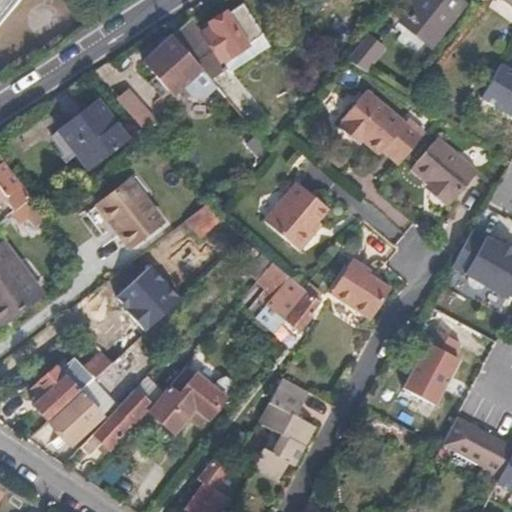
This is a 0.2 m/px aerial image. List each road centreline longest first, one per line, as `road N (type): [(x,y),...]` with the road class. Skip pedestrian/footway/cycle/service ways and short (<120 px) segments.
road 1 (residential): [(416,257),(429,272),(395,311),(292,511)]
road 2 (tertiary): [(174,0),(0,117)]
road 3 (residential): [(110,511),(0,440)]
